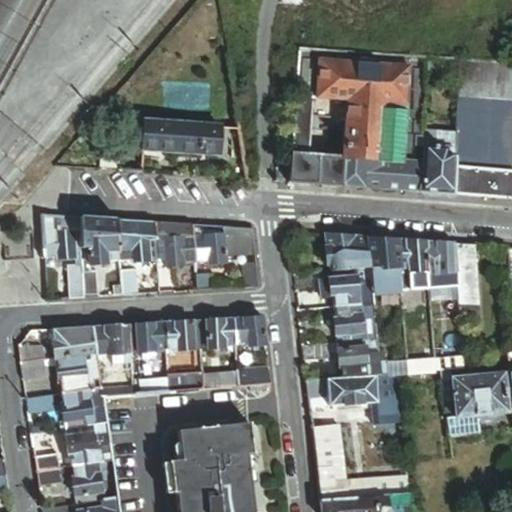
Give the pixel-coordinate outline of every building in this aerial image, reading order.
[(0,0),(0,107),(61,0),(0,0)] [(320,63),(321,52),(300,51),(299,69),(319,70),(320,70),(320,63)] [(410,69),(410,58),(321,52),(320,63),(410,69)] [(422,138),(425,59),(410,58),(410,69),(403,162),(413,163),(415,138),(422,138)] [(511,101),(511,64),(459,61),(458,98),(511,101)] [(413,164),(413,163),(403,162),(410,69),(320,63),(320,70),(319,70),(317,100),(347,102),(346,120),(343,158),(344,158),(343,187),(420,194),(422,165),(413,164)] [(319,70),(299,69),(290,183),(318,185),(320,157),(311,156),(314,118),(346,120),(347,102),(317,100),(319,70)] [(511,173),(511,101),(458,98),(456,135),(456,149),(456,157),(456,169),(511,173)] [(219,129),(146,123),(144,151),(217,156),(219,129)] [(439,133),(437,148),(447,149),(452,149),(456,149),(456,135),(439,133)] [(423,147),(422,165),(420,194),(443,196),(445,172),(446,156),(447,149),(437,148),(423,147)] [(455,173),(456,169),(456,157),(452,157),(446,156),(445,172),(455,173)] [(320,157),(318,185),(343,187),(344,158),(343,158),(320,157)] [(455,196),(511,201),(511,173),(456,169),(455,173),(455,196)] [(443,196),(455,196),(455,173),(445,172),(443,196)] [(42,218),(44,260),(56,259),(56,261),(74,260),(74,250),(73,233),(56,234),(55,219),(42,218)] [(80,220),(55,219),(56,234),(73,233),(79,232),(81,232),(80,220)] [(118,223),(80,220),(81,232),(82,251),(89,250),(91,250),(91,239),(118,238),(118,236),(118,223)] [(156,225),(118,223),(118,236),(147,234),(148,242),(155,242),(156,242),(156,225)] [(192,228),(156,225),(156,242),(164,241),(165,268),(184,266),(184,265),(195,264),(192,228)] [(223,229),(192,228),(195,264),(206,263),(207,265),(224,264),(224,257),(223,229)] [(251,231),(223,229),(224,257),(254,256),(251,231)] [(147,234),(118,236),(118,238),(120,262),(131,261),(131,263),(149,262),(148,242),(147,234)] [(363,263),(370,263),(368,239),(326,236),(327,248),(326,249),(328,267),(330,267),(332,267),(356,264),(363,263)] [(120,262),(118,238),(91,239),(91,250),(89,250),(90,265),(108,265),(108,262),(120,262)] [(368,239),(370,263),(370,269),(381,268),(382,272),(397,271),(399,271),(397,241),(368,239)] [(425,243),(397,241),(399,271),(401,271),(408,270),(408,273),(426,273),(427,273),(425,243)] [(156,261),(155,242),(148,242),(149,262),(156,261)] [(453,245),(425,243),(427,273),(427,276),(429,276),(456,274),(453,245)] [(473,247),(453,245),(456,274),(457,287),(457,293),(458,302),(459,314),(479,313),(473,247)] [(89,250),(82,251),(82,272),(90,272),(90,265),(89,250)] [(332,267),(332,273),(357,270),(356,264),(332,267)] [(82,297),(81,266),(67,266),(69,298),(82,297)] [(258,289),(256,268),(242,270),(243,289),(258,289)] [(120,271),(122,297),(138,296),(137,270),(120,271)] [(357,270),(332,273),(333,279),(358,277),(357,270)] [(363,270),(357,270),(358,277),(360,294),(372,293),(371,275),(364,276),(363,270)] [(408,270),(401,271),(402,286),(407,286),(427,284),(426,273),(408,273),(408,270)] [(90,272),(82,272),(84,300),(98,299),(96,271),(90,272)] [(398,282),(397,271),(382,272),(383,284),(398,282)] [(457,287),(456,274),(429,276),(430,289),(452,287),(457,287)] [(208,276),(196,277),(197,291),(209,290),(208,276)] [(334,309),(373,304),(372,293),(360,294),(358,277),(333,279),(329,280),(331,299),(333,299),(334,309)] [(321,300),(331,299),(329,280),(319,281),(321,300)] [(427,284),(407,286),(407,294),(427,292),(427,284)] [(120,285),(112,286),(113,296),(120,295),(120,285)] [(452,293),(452,287),(430,289),(431,304),(458,302),(457,293),(452,293)] [(362,320),(374,319),(373,304),(334,309),(335,319),(333,319),(336,337),(364,334),(362,320)] [(263,319),(233,321),(235,348),(245,347),(245,349),(265,347),(263,319)] [(375,340),(376,340),(374,319),(362,320),(364,334),(365,340),(369,339),(369,340),(375,340)] [(235,348),(233,321),(207,323),(208,351),(227,350),(227,348),(235,348)] [(191,323),(164,325),(166,352),(176,351),(176,353),(193,352),(193,351),(191,323)] [(201,351),(200,323),(191,323),(193,351),(201,351)] [(166,352),(164,325),(137,327),(139,355),(156,355),(156,352),(166,352)] [(131,356),(130,327),(92,330),(94,346),(95,354),(95,356),(107,356),(107,357),(131,356)] [(83,356),(95,354),(94,346),(82,347),(80,330),(53,332),(54,343),(52,343),(55,360),(56,360),(83,356)] [(94,346),(92,330),(80,330),(82,347),(94,346)] [(365,340),(364,334),(336,337),(336,343),(365,340)] [(463,342),(464,356),(474,356),(473,341),(463,342)] [(337,351),(365,349),(365,343),(337,346),(337,351)] [(330,358),(328,345),(301,348),(303,364),(327,361),(330,358)] [(20,364),(45,361),(43,349),(41,347),(18,350),(20,364)] [(373,377),(379,377),(378,366),(377,366),(367,367),(366,354),(365,349),(337,351),(339,369),(341,369),(342,380),(373,377)] [(88,392),(99,390),(95,356),(95,354),(83,356),(84,364),(88,392)] [(376,354),(366,354),(367,367),(377,366),(376,354)] [(83,356),(56,360),(57,367),(84,364),(83,356)] [(463,358),(434,361),(435,372),(440,372),(449,371),(463,370),(463,358)] [(46,361),(45,361),(20,364),(22,380),(48,375),(46,361)] [(408,363),(406,363),(407,375),(435,372),(434,361),(414,363),(408,363)] [(407,375),(406,363),(378,366),(379,377),(393,376),(407,375)] [(60,384),(61,395),(88,392),(84,364),(57,367),(55,368),(58,384),(60,384)] [(270,386),(268,370),(237,372),(238,389),(270,386)] [(449,371),(440,372),(447,420),(455,420),(450,381),(449,371)] [(505,375),(450,381),(455,420),(508,414),(505,375)] [(168,394),(202,391),(202,378),(202,376),(167,379),(167,381),(168,394)] [(202,391),(219,390),(218,377),(202,378),(202,391)] [(374,383),(373,377),(342,380),(327,382),(328,397),(329,408),(371,404),(375,404),(374,383)] [(167,381),(132,384),(133,397),(168,394),(167,381)] [(328,397),(327,382),(305,384),(307,400),(328,397)] [(375,404),(396,402),(393,382),(374,383),(375,404)] [(119,389),(119,398),(133,397),(132,388),(119,389)] [(101,400),(119,398),(119,389),(99,390),(101,400)] [(102,405),(101,400),(99,390),(88,392),(61,395),(63,407),(61,407),(63,424),(92,420),(90,407),(102,405)] [(46,409),(45,397),(25,400),(27,412),(46,409)] [(307,400),(308,410),(329,408),(328,397),(307,400)] [(398,422),(396,402),(375,404),(371,404),(372,424),(398,422)] [(98,427),(104,426),(102,405),(90,407),(92,420),(96,419),(98,427)] [(63,424),(64,432),(93,428),(98,427),(96,419),(92,420),(63,424)] [(253,511),(247,459),(253,458),(249,425),(176,434),(180,469),(167,470),(169,492),(172,492),(174,511),(253,511)] [(98,465),(110,463),(105,427),(104,426),(98,427),(93,428),(93,429),(94,436),(98,465)] [(354,500),(409,497),(407,479),(343,484),(336,428),(311,431),(318,489),(333,488),(334,502),(354,500)] [(67,439),(94,436),(93,429),(66,433),(67,439)] [(70,457),(72,468),(98,465),(94,436),(67,439),(66,439),(68,457),(70,457)] [(36,473),(59,470),(57,457),(33,460),(36,473)] [(103,502),(115,500),(110,463),(98,465),(102,495),(103,502)] [(72,468),(72,470),(73,479),(71,480),(73,499),(102,495),(98,465),(72,468)] [(59,471),(59,470),(36,473),(37,487),(61,484),(60,481),(59,471)] [(72,470),(59,471),(60,481),(71,480),(73,479),(72,470)] [(319,503),(334,502),(333,488),(318,489),(319,503)] [(73,499),(75,506),(103,502),(102,495),(73,499)] [(411,511),(409,497),(354,500),(355,511),(411,511)] [(104,511),(116,511),(115,501),(115,500),(103,502),(104,509),(104,511)] [(355,511),(354,500),(334,502),(319,503),(320,511),(355,511)]
